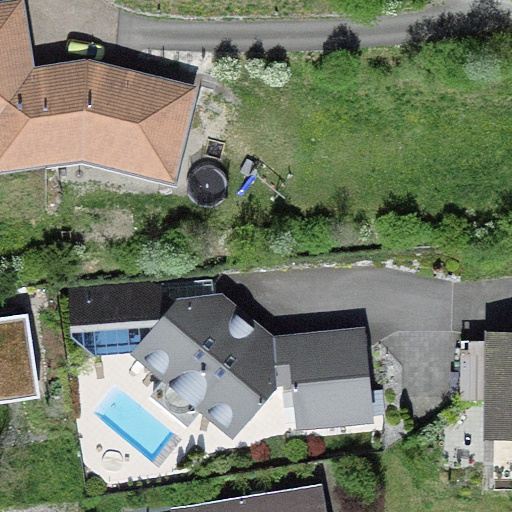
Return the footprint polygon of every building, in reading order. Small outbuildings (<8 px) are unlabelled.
[(0,160),(78,149),(161,169),(179,96),(168,94),(162,84),(143,79),(133,85),(82,72),(20,82),(9,12),(0,13),(0,160)] [(293,381),(297,426),(364,419),(355,334),(264,343),(215,302),(175,306),(135,353),(164,377),(148,396),(183,425),(199,406),(228,430),(268,384),(293,381)] [(0,316),(0,397),(35,392),(23,313),(0,316)] [(511,335),(484,336),(483,446),(511,446),(511,335)] [(321,511),(318,490),(176,511),(321,511)]
